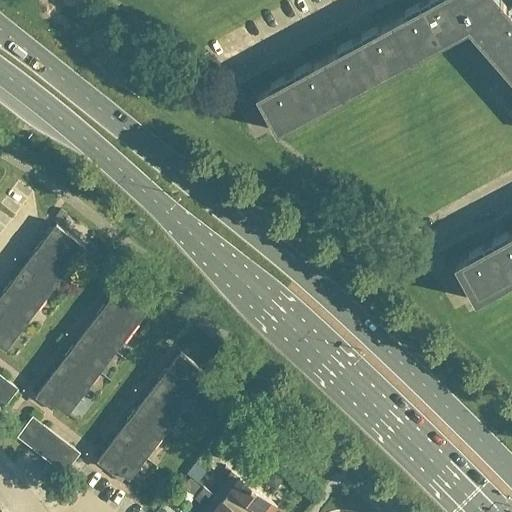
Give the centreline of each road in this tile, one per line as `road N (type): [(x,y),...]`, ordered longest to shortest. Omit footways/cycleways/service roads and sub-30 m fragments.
road 1 (primary): [(511,473),(318,289),(0,32)]
road 2 (primary): [(0,76),(227,271),(479,511)]
road 3 (residential): [(219,78),(363,0)]
